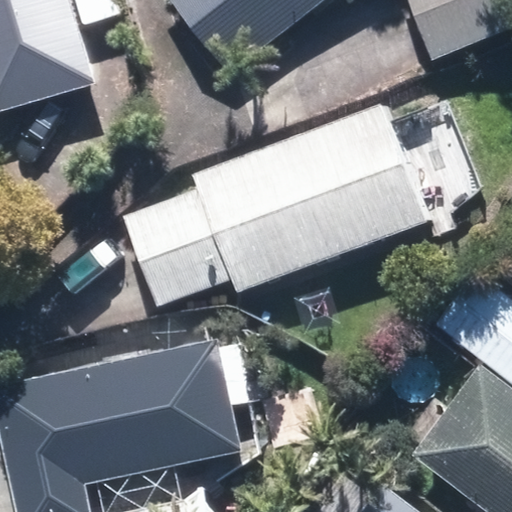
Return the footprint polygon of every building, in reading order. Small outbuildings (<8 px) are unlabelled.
[(0,0),(0,121),(95,92),(66,0),(0,0)] [(171,0),(232,77),(331,0),(171,0)] [(511,0),(407,0),(434,63),(511,31),(511,0)] [(361,20),(253,97),(267,136),(421,81),(395,8),(361,20)] [(204,194),(125,224),(159,312),(233,284),(237,293),(421,224),(380,116),(200,184),(204,194)] [(511,389),(511,302),(474,272),(432,325),(511,390),(511,389)] [(212,350),(0,393),(0,441),(14,511),(84,511),(80,492),(235,460),(212,350)] [(511,511),(511,398),(484,376),(414,462),(475,511),(511,511)] [(370,511),(404,511),(383,496),(370,511)]
